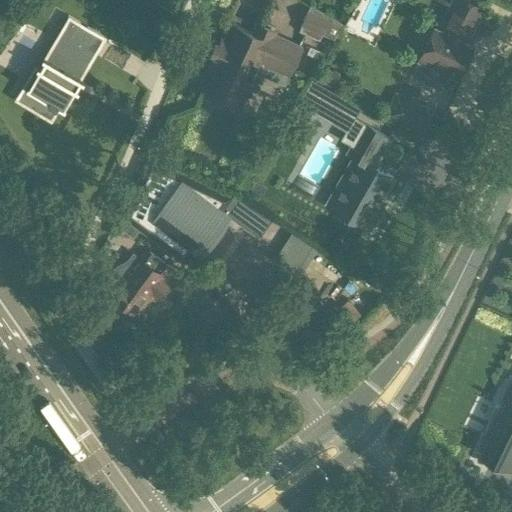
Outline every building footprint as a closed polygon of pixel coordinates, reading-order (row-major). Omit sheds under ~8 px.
[(465,42),(482,7),(467,0),(451,0),(438,29),(433,27),(418,60),(456,78),(472,45),(465,42)] [(343,24),(310,4),(298,30),(319,40),(321,34),(333,39),(343,24)] [(22,21),(16,17),(9,29),(15,33),(22,21)] [(27,80),(26,82),(49,95),(48,97),(56,102),(57,100),(64,104),(66,102),(65,101),(75,84),(77,85),(78,83),(76,82),(81,74),(83,75),(84,73),(82,72),(106,30),(87,20),(62,20),(44,51),(42,50),(41,52),(44,53),(40,61),(37,59),(36,61),(39,63),(29,81),(27,80)] [(283,84),(288,74),(300,46),(254,25),(251,32),(229,22),(219,45),(214,43),(210,53),(214,56),(208,70),(205,71),(201,80),(202,82),(201,87),(220,95),(222,101),(234,107),(240,104),(245,93),(249,95),(258,73),(283,84)] [(300,103),(346,129),(352,119),(354,120),(360,108),(313,81),(300,103)] [(424,109),(411,109),(412,92),(394,92),(392,120),(424,121),(424,109)] [(354,120),(352,119),(346,129),(341,140),(349,144),(343,153),(351,158),(344,169),(333,189),(325,204),(366,227),(385,194),(382,192),(391,177),(373,167),(389,139),(361,122),(360,123),(354,120)] [(143,158),(118,219),(182,265),(192,251),(197,254),(225,215),(257,237),(269,220),(230,197),(148,161),(143,158)] [(311,246),(291,233),(274,260),(294,273),(311,246)] [(125,263),(119,266),(114,269),(110,273),(108,272),(93,293),(117,310),(120,306),(131,313),(133,310),(137,313),(170,266),(148,250),(142,259),(134,253),(130,258),(125,263)] [(220,299),(230,318),(251,308),(240,285),(241,285),(223,265),(201,276),(214,302),(220,299)] [(487,442),(483,451),(488,454),(487,456),(490,458),(490,457),(496,460),(496,461),(498,462),(500,459),(510,464),(511,465),(511,464),(511,391),(503,410),(495,406),(494,408),(496,409),(488,426),(492,428),(487,439),(481,436),(479,438),(487,442)]
